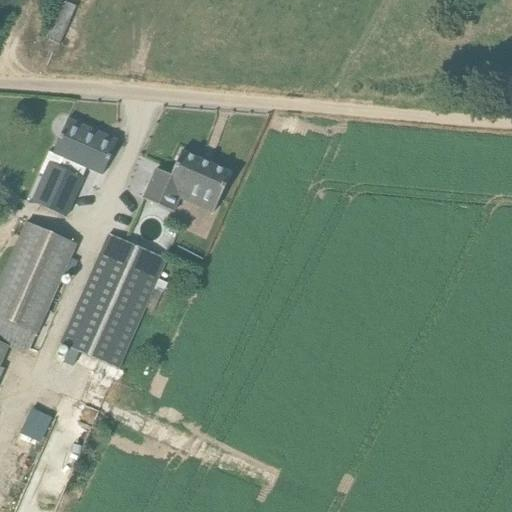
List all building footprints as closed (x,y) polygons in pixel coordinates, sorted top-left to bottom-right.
[(76,8),(61,2),(45,39),(59,46),(76,8)] [(58,168),(57,167),(39,207),(65,219),(83,179),(82,178),(86,169),(102,176),(117,142),(116,142),(114,145),(100,139),(101,135),(67,120),(52,154),(62,159),(58,168)] [(156,170),(143,200),(161,208),(174,214),(180,200),(196,207),(201,196),(217,203),(222,193),(230,174),(181,152),(170,177),(156,170)] [(36,334),(76,245),(26,223),(0,282),(0,344),(9,348),(27,356),(36,334)] [(166,260),(108,235),(60,345),(118,371),(166,260)] [(0,344),(0,377),(3,370),(0,368),(9,348),(0,344)] [(33,405),(23,431),(44,439),(54,414),(33,405)]
